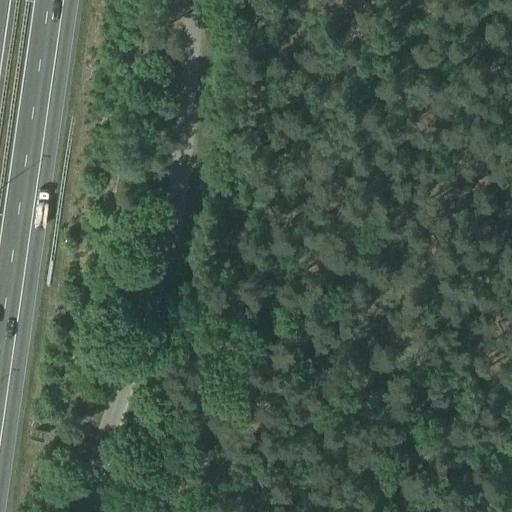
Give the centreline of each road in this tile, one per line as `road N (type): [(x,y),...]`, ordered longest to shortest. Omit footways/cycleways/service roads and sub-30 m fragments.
road 1 (unclassified): [(90,511),(182,231),(205,0)]
road 2 (motorway): [(0,390),(56,0)]
